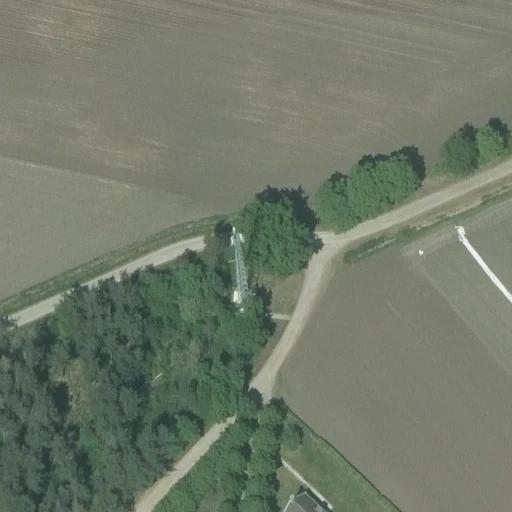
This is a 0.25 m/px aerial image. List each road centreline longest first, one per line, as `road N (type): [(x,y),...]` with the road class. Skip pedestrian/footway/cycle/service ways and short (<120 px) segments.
road 1 (unclassified): [(329,238),(196,245),(0,328)]
road 2 (unclassified): [(329,238),(270,369),(140,511)]
road 3 (unclassified): [(329,238),(375,228),(511,167)]
